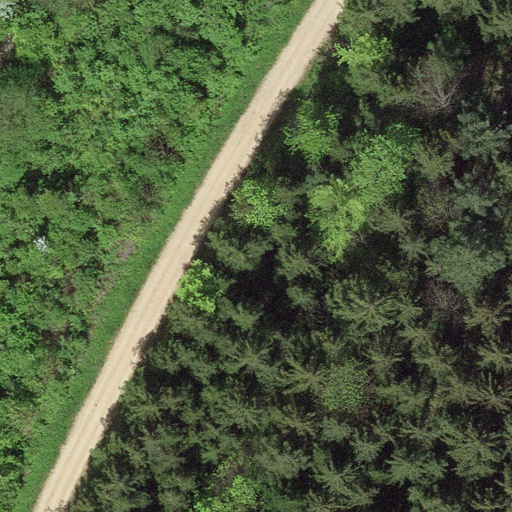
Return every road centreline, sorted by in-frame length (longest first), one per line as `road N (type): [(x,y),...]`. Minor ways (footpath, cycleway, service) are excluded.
road 1 (track): [(326,0),(117,364),(51,511)]
road 2 (track): [(301,43),(442,0)]
